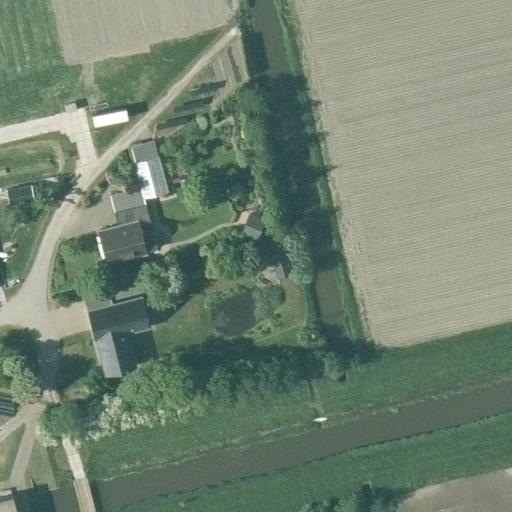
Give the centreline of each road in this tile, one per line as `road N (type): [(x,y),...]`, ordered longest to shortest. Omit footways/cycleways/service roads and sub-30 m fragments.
road 1 (track): [(511,438),(210,511)]
road 2 (unclassified): [(0,317),(25,316),(46,337),(38,403)]
